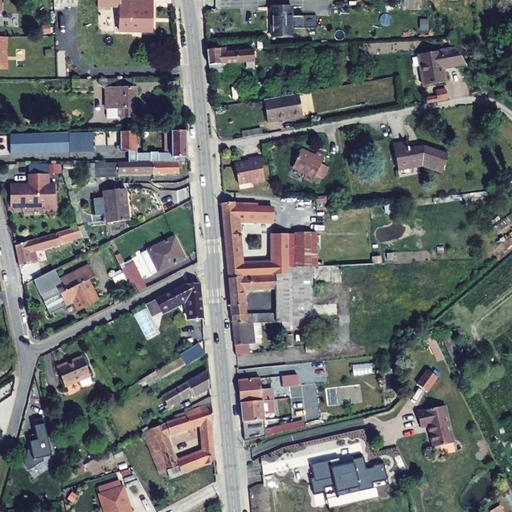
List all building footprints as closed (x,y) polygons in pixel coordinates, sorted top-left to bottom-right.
[(4,11),(8,11),(8,0),(0,0),(0,26),(3,27),(4,11)] [(58,0),(58,12),(60,12),(82,13),(81,25),(81,31),(103,31),(103,21),(119,21),(118,31),(156,32),(156,0),(58,0)] [(296,7),(275,8),(276,37),(296,37),(296,7)] [(60,12),(59,24),(81,25),(82,13),(60,12)] [(10,49),(10,37),(0,37),(0,68),(10,68),(10,64),(9,49),(10,49)] [(230,48),(211,50),(212,65),(213,65),(214,74),(228,73),(228,64),(250,62),(251,69),(259,68),(258,50),(231,52),(230,48)] [(449,82),(447,69),(470,65),(459,49),(422,55),(427,86),(449,82)] [(138,79),(103,79),(103,86),(108,89),(110,89),(110,109),(125,109),(125,118),(138,118),(138,98),(140,98),(140,89),(138,89),(138,79)] [(441,101),(452,99),(450,89),(440,91),(441,96),(441,101)] [(303,94),(268,100),(272,122),(290,120),(290,118),(306,115),(303,94)] [(190,131),(175,131),(175,146),(169,147),(169,155),(170,158),(191,157),(190,131)] [(140,132),(125,132),(125,152),(133,152),(141,152),(140,132)] [(50,134),(51,153),(73,152),(73,133),(50,134)] [(97,133),(74,133),(75,153),(98,152),(97,133)] [(50,134),(7,136),(7,151),(15,151),(15,154),(51,153),(50,134)] [(398,145),(402,170),(426,166),(446,173),(452,156),(427,147),(413,150),(412,143),(398,145)] [(148,155),(148,163),(183,162),(191,162),(191,157),(170,158),(169,155),(148,155)] [(298,163),(294,171),(304,176),(302,180),(310,185),(313,180),(320,168),(324,161),(316,156),(314,160),(312,163),(309,161),(310,159),(309,158),(307,156),(305,157),(304,158),(299,155),(295,162),(298,163)] [(256,186),(268,184),(263,159),(251,161),(252,165),(238,168),(242,186),(256,183),(256,186)] [(141,163),(99,163),(99,179),(122,178),(123,175),(183,174),(183,162),(148,163),(141,163)] [(52,174),(52,164),(32,165),(33,175),(52,174)] [(320,168),(313,180),(320,183),(327,172),(320,168)] [(53,184),(52,174),(33,175),(33,185),(30,185),(30,186),(25,186),(25,185),(14,185),(14,208),(48,207),(48,209),(59,209),(59,184),(53,184)] [(130,190),(108,191),(111,223),(133,221),(130,190)] [(221,205),(226,257),(240,256),(238,223),(278,224),(278,207),(271,206),(271,212),(258,212),(258,206),(233,206),(233,204),(221,205)] [(83,227),(19,246),(25,268),(35,264),(36,265),(43,262),(40,251),(46,249),(87,237),(83,227)] [(295,235),(296,269),(318,267),(318,233),(295,234),(295,235)] [(228,279),(273,276),(288,275),(288,269),(296,269),(295,235),(274,236),(273,263),(241,265),(227,266),(228,279)] [(178,237),(148,252),(158,273),(189,258),(178,237)] [(46,249),(40,251),(43,262),(49,260),(46,249)] [(226,257),(227,266),(241,265),(240,256),(226,257)] [(93,265),(63,280),(59,270),(39,280),(55,312),(77,301),(83,311),(102,301),(92,281),(99,277),(93,265)] [(126,272),(137,294),(150,287),(140,265),(126,272)] [(374,265),(341,266),(342,284),(375,283),(374,265)] [(276,315),(258,316),(258,325),(260,325),(282,324),(291,323),(291,319),(313,318),(313,306),(313,298),(312,278),(319,278),(318,267),(296,269),(288,269),(288,275),(273,276),(273,278),(228,280),(231,310),(246,308),(245,292),(276,290),(276,315)] [(110,284),(115,295),(124,291),(119,279),(110,284)] [(149,305),(155,317),(192,299),(194,320),(207,319),(204,283),(190,284),(149,305)] [(231,310),(232,317),(247,316),(246,308),(231,310)] [(232,317),(233,326),(254,325),(258,325),(258,316),(247,316),(232,317)] [(233,326),(236,357),(250,356),(249,347),(257,346),(255,337),(254,325),(233,326)] [(446,338),(464,375),(469,373),(471,376),(474,375),(454,335),(446,338)] [(428,341),(438,361),(445,357),(435,337),(428,341)] [(198,345),(179,356),(185,367),(204,356),(198,345)] [(61,368),(69,387),(94,376),(86,357),(61,368)] [(364,371),(371,371),(371,365),(353,366),(354,374),(364,373),(364,371)] [(168,396),(174,407),(194,396),(195,398),(198,396),(199,398),(214,389),(212,370),(168,396)] [(282,376),(283,387),(298,385),(296,374),(282,376)] [(238,380),(240,401),(262,399),(266,399),(273,398),(272,391),(262,392),(260,377),(238,380)] [(442,391),(439,385),(428,390),(431,397),(442,391)] [(189,412),(190,414),(215,405),(215,397),(188,409),(189,412)] [(240,401),(244,440),(265,435),(262,399),(240,401)] [(172,471),(175,480),(219,462),(217,442),(207,443),(208,449),(180,460),(171,435),(205,424),(207,435),(216,434),(215,422),(217,422),(215,405),(190,414),(189,412),(179,416),(180,419),(148,433),(164,474),(172,471)] [(430,431),(433,447),(454,442),(445,405),(418,412),(421,427),(428,425),(431,424),(432,430),(430,431)] [(25,464),(29,470),(43,461),(43,457),(51,455),(43,418),(35,420),(37,425),(34,425),(36,433),(31,434),(25,464)] [(270,426),(271,432),(301,426),(299,419),(270,426)] [(207,435),(207,443),(217,442),(216,434),(207,435)] [(363,457),(340,462),(339,458),(311,465),(314,478),(310,479),(314,495),(325,493),(324,489),(335,486),(336,493),(358,488),(359,491),(373,488),(372,484),(387,480),(384,465),(383,463),(373,466),(373,468),(368,469),(366,469),(363,457)] [(109,492),(117,511),(145,511),(132,482),(109,492)]
